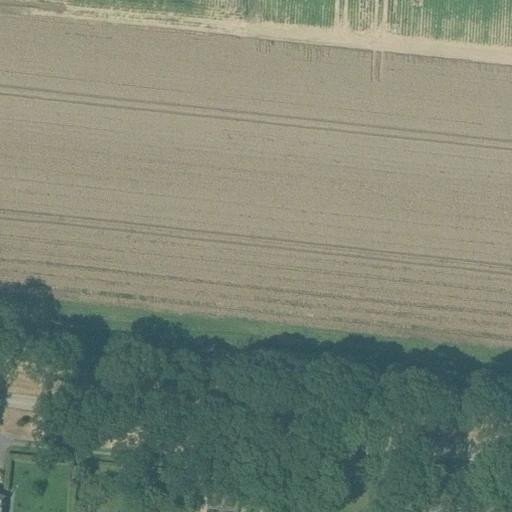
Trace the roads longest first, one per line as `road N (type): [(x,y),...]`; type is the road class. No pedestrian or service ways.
road 1 (track): [(0,367),(241,391),(246,332),(511,361)]
road 2 (tertiary): [(511,458),(0,401)]
